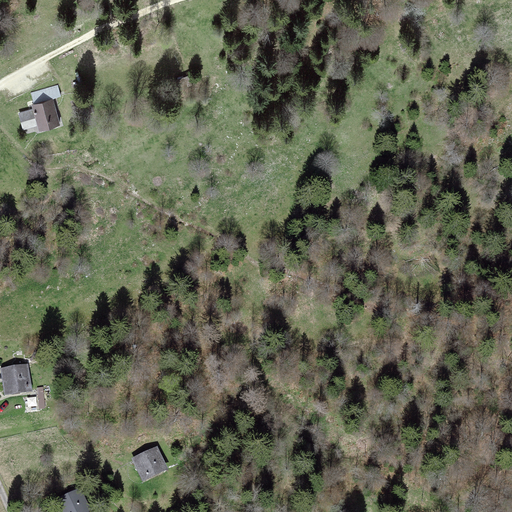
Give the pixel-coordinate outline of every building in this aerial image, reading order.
[(188,76),(174,82),(176,89),(191,83),(188,76)] [(40,126),(57,122),(50,98),(60,95),(58,86),(31,94),(36,109),(19,113),(23,127),(39,123),(40,126)] [(25,370),(4,373),(7,393),(28,390),(25,370)] [(164,469),(156,452),(152,454),(150,450),(143,454),(145,457),(135,461),(140,471),(143,469),(147,477),(164,469)] [(83,511),(87,510),(79,493),(75,495),(73,492),(66,495),(68,499),(59,503),(62,511),(63,511),(67,510),(67,511),(83,511)]
